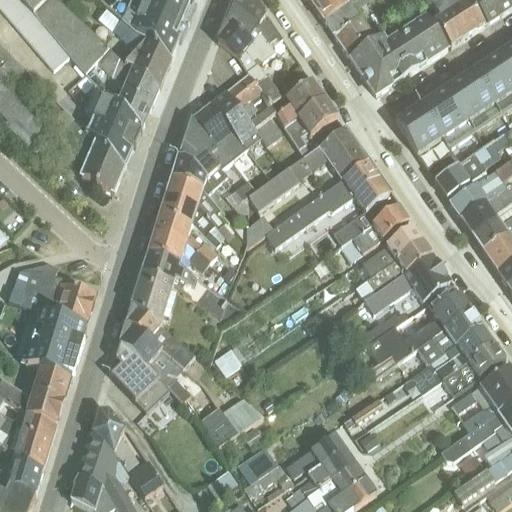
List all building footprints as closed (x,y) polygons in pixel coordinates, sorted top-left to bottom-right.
[(70,62),(16,0),(0,0),(0,13),(54,76),(70,62)] [(16,0),(70,62),(76,69),(73,71),(82,82),(85,80),(98,68),(113,83),(126,90),(116,112),(143,132),(159,95),(125,71),(68,18),(48,0),(16,0)] [(48,0),(68,18),(75,11),(63,0),(48,0)] [(130,0),(123,0),(110,16),(122,27),(137,40),(149,46),(172,66),(179,51),(181,52),(188,35),(189,31),(197,14),(194,14),(200,0),(135,0),(134,3),(130,0)] [(252,32),(269,52),(282,43),(265,20),(251,0),(236,0),(232,10),(252,32)] [(313,0),(308,3),(325,27),(364,2),(366,0),(313,0)] [(474,6),(470,0),(444,0),(443,1),(468,41),(488,27),(477,11),(474,6)] [(477,11),(488,27),(511,11),(511,2),(510,0),(470,0),(474,6),(477,11)] [(468,41),(443,1),(432,9),(441,22),(435,26),(451,51),(468,41)] [(364,2),(325,27),(335,42),(361,25),(355,16),(368,8),(364,2)] [(252,32),(232,10),(217,47),(238,64),(247,79),(249,81),(261,100),(269,111),(282,101),(258,71),(264,67),(275,59),(269,52),(252,32)] [(122,27),(110,16),(107,14),(98,24),(113,37),(119,31),(122,27)] [(385,41),(351,64),(361,80),(368,89),(376,100),(403,83),(447,54),(426,21),(388,46),(385,41)] [(361,25),(335,42),(347,59),(373,41),(361,25)] [(125,71),(159,95),(172,66),(149,46),(137,40),(122,27),(119,31),(113,37),(135,57),(132,60),(134,62),(125,71)] [(0,128),(36,163),(59,140),(75,124),(0,48),(0,128)] [(501,57),(499,59),(511,79),(511,49),(511,51),(501,57)] [(487,66),(473,75),(502,118),(511,111),(511,79),(499,59),(497,60),(487,66)] [(291,77),(283,83),(289,91),(307,79),(300,70),(291,77)] [(449,91),(447,93),(470,128),(476,136),(502,118),(473,75),(459,85),(449,91)] [(226,99),(261,145),(267,154),(283,143),(270,124),(275,121),(270,113),(261,120),(254,111),(261,106),(258,103),(261,100),(249,81),(226,99)] [(284,133),(325,105),(312,87),(286,105),(290,111),(276,122),(284,133)] [(94,96),(84,117),(93,126),(89,138),(125,174),(127,170),(133,156),(143,132),(116,112),(104,102),(96,93),(94,96)] [(435,100),(420,109),(444,145),(448,152),(476,136),(470,128),(447,93),(445,94),(435,100)] [(232,137),(238,145),(247,155),(261,145),(226,99),(210,111),(225,129),(232,137)] [(325,105),(284,133),(299,156),(306,150),(301,143),(308,138),(310,141),(337,123),(331,114),(325,105)] [(444,145),(420,109),(399,124),(402,127),(398,130),(419,162),(444,145)] [(210,162),(221,173),(230,166),(225,160),(224,158),(238,145),(232,137),(225,129),(210,111),(193,125),(218,156),(210,162)] [(75,124),(59,140),(89,166),(82,183),(104,195),(114,200),(125,174),(89,138),(75,124)] [(208,184),(217,192),(228,182),(227,181),(221,173),(210,162),(218,156),(193,125),(191,124),(179,162),(208,184)] [(511,132),(459,169),(435,186),(450,208),(489,180),(484,173),(498,163),(494,157),(511,145),(511,132)] [(248,204),(250,206),(259,217),(304,187),(303,184),(328,166),(342,185),(368,167),(345,134),(312,158),(304,164),(273,186),(257,198),(248,204)] [(306,150),(299,156),(304,164),(312,158),(306,150)] [(230,155),(225,160),(230,166),(232,168),(237,163),(230,155)] [(435,186),(459,169),(452,157),(427,174),(435,186)] [(203,197),(207,201),(212,197),(217,192),(208,184),(179,162),(172,183),(204,194),(203,197)] [(511,164),(489,180),(450,208),(461,223),(511,187),(511,164)] [(368,167),(342,185),(266,240),(275,253),(329,215),(333,217),(355,202),(366,217),(334,239),(341,250),(399,211),(368,167)] [(249,188),(257,198),(273,186),(265,177),(249,188)] [(222,239),(226,243),(229,246),(234,241),(225,230),(226,229),(218,220),(220,217),(207,201),(203,197),(204,194),(172,183),(166,201),(198,212),(222,239)] [(511,187),(461,223),(470,236),(511,206),(511,187)] [(257,198),(249,188),(227,203),(240,220),(242,231),(247,231),(250,206),(248,204),(257,198)] [(161,220),(193,229),(217,253),(221,249),(220,248),(226,243),(222,239),(198,212),(166,201),(161,220)] [(511,206),(470,236),(473,240),(484,256),(511,235),(511,206)] [(399,211),(341,250),(351,266),(409,226),(399,211)] [(187,249),(210,270),(218,261),(205,249),(203,251),(190,240),(193,229),(161,220),(155,238),(187,249)] [(247,232),(247,248),(247,251),(273,233),(264,221),(247,232)] [(242,231),(235,230),(245,245),(247,248),(247,232),(247,231),(242,231)] [(372,281),(383,273),(378,265),(390,257),(396,264),(423,245),(413,232),(362,267),(372,281)] [(511,235),(484,256),(498,276),(511,265),(511,235)] [(149,258),(181,269),(184,258),(191,265),(190,267),(203,278),(210,270),(187,249),(155,238),(149,258)] [(383,273),(372,281),(356,292),(365,305),(432,258),(423,245),(396,264),(383,273)] [(142,279),(178,290),(183,292),(186,288),(195,290),(198,282),(187,273),(181,269),(149,258),(142,279)] [(184,258),(181,269),(187,273),(190,267),(191,265),(184,258)] [(432,258),(365,305),(374,317),(413,291),(422,305),(451,285),(432,258)] [(328,260),(315,269),(321,278),(333,269),(328,260)] [(511,265),(498,276),(507,289),(511,285),(511,265)] [(36,314),(87,329),(96,299),(62,288),(63,283),(54,281),(58,273),(56,272),(49,268),(21,275),(15,294),(14,294),(10,306),(36,314)] [(345,275),(315,295),(321,305),(351,285),(345,275)] [(132,310),(162,333),(164,323),(170,325),(178,290),(142,279),(132,310)] [(395,331),(360,355),(372,372),(369,374),(373,380),(396,365),(397,366),(403,362),(417,352),(471,314),(454,290),(428,308),(437,323),(432,326),(430,324),(404,343),(395,331)] [(346,307),(330,312),(334,324),(350,319),(346,307)] [(127,328),(162,357),(184,374),(191,365),(192,366),(195,360),(162,333),(132,310),(127,328)] [(59,380),(71,384),(87,329),(36,314),(32,328),(37,329),(28,356),(24,354),(20,366),(39,373),(59,380)] [(471,314),(417,352),(427,368),(482,331),(471,314)] [(322,316),(305,328),(310,336),(316,332),(316,333),(328,325),(322,316)] [(360,355),(395,331),(407,322),(403,316),(399,320),(396,317),(385,325),(384,325),(383,326),(381,326),(372,332),(353,346),(360,355)] [(121,347),(169,395),(182,407),(191,400),(177,385),(178,384),(155,364),(162,357),(127,328),(121,347)] [(482,331),(427,368),(404,384),(409,391),(416,386),(423,397),(442,383),(494,347),(482,331)] [(169,395),(121,347),(111,380),(145,418),(169,395)] [(494,347),(442,383),(454,399),(505,364),(494,347)] [(225,357),(215,364),(222,373),(225,371),(227,374),(235,368),(225,357)] [(469,437),(511,406),(511,373),(509,370),(483,387),(480,390),(476,392),(451,410),(456,418),(479,402),(488,413),(484,416),(482,413),(462,427),(469,437)] [(0,388),(0,399),(6,404),(19,414),(25,419),(57,429),(71,384),(59,380),(39,373),(30,401),(3,384),(0,388)] [(222,416),(240,439),(264,422),(264,420),(244,402),(222,416)] [(379,402),(344,426),(350,433),(366,422),(367,425),(373,421),(372,418),(383,410),(379,402)] [(511,406),(469,437),(441,457),(447,464),(454,465),(495,437),(496,436),(494,434),(503,427),(511,439),(511,440),(485,459),(492,470),(511,456),(511,406)] [(240,439),(222,416),(219,412),(202,425),(219,453),(220,453),(240,439)] [(0,449),(15,458),(25,419),(19,414),(14,426),(10,423),(0,415),(0,449)] [(114,458),(130,483),(144,504),(164,491),(148,468),(143,472),(122,441),(124,435),(109,416),(99,417),(93,438),(114,458)] [(25,419),(15,458),(22,462),(19,467),(43,475),(57,429),(25,419)] [(255,431),(243,439),(252,452),(264,443),(255,431)] [(373,434),(359,444),(366,453),(380,444),(373,434)] [(321,469),(345,452),(344,452),(334,437),(286,471),(294,481),(318,465),(321,469)] [(105,492),(116,511),(133,511),(121,489),(130,483),(114,458),(93,438),(79,481),(105,492)] [(0,483),(6,488),(5,489),(36,499),(43,475),(19,467),(22,462),(15,458),(0,449),(0,483)] [(250,487),(277,469),(265,451),(238,470),(250,487)] [(293,510),(355,467),(345,452),(321,469),(308,478),(312,484),(286,501),(293,510)] [(511,456),(492,470),(455,496),(463,509),(495,487),(494,485),(511,472),(511,456)] [(355,467),(293,510),(290,511),(322,511),(342,498),(365,482),(355,467)] [(277,469),(250,487),(244,492),(250,500),(273,484),(275,486),(277,484),(282,490),(280,491),(278,489),(267,498),(270,503),(293,487),(279,468),(277,469)] [(228,473),(207,488),(217,502),(238,487),(228,473)] [(511,480),(485,499),(495,511),(502,511),(511,504),(511,480)] [(116,511),(105,492),(79,481),(71,505),(86,511),(116,511)] [(342,498),(322,511),(353,511),(376,497),(365,482),(342,498)] [(0,483),(0,511),(31,511),(36,499),(5,489),(6,488),(0,483)]
